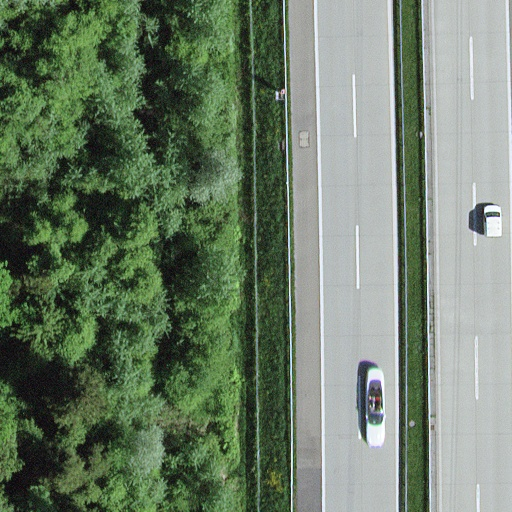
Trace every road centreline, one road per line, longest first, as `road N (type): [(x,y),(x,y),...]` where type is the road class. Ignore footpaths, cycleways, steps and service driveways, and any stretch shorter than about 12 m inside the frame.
road 1 (motorway): [(350,0),(357,511)]
road 2 (motorway): [(475,511),(469,0)]
